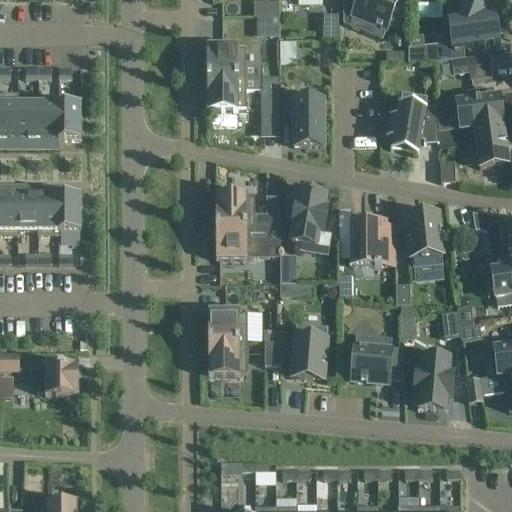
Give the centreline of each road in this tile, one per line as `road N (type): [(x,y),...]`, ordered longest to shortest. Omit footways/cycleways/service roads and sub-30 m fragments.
road 1 (residential): [(135,144),(511,205)]
road 2 (residential): [(511,440),(139,416)]
road 3 (unclassified): [(135,144),(132,301)]
road 4 (residential): [(140,457),(0,451)]
road 5 (residential): [(135,33),(0,33)]
road 6 (residential): [(0,305),(132,301)]
